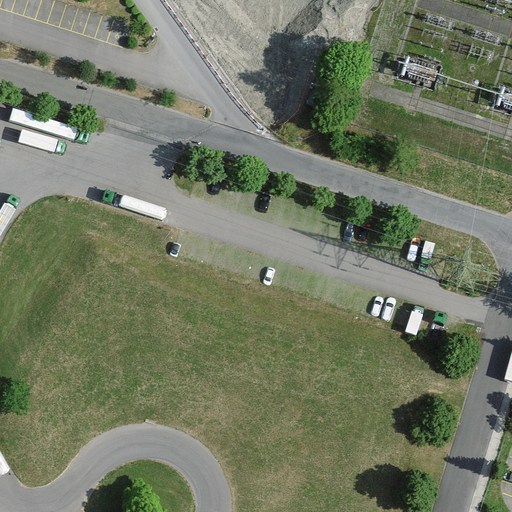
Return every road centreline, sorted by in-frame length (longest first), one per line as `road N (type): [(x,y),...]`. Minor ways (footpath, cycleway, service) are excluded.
road 1 (unclassified): [(511,235),(0,70)]
road 2 (unknown): [(198,73),(0,16)]
